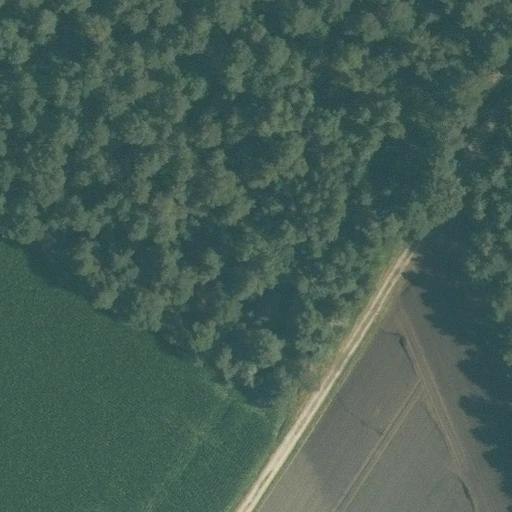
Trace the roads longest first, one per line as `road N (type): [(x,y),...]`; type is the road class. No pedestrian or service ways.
road 1 (track): [(511,99),(240,511)]
road 2 (track): [(511,355),(456,225),(436,213)]
